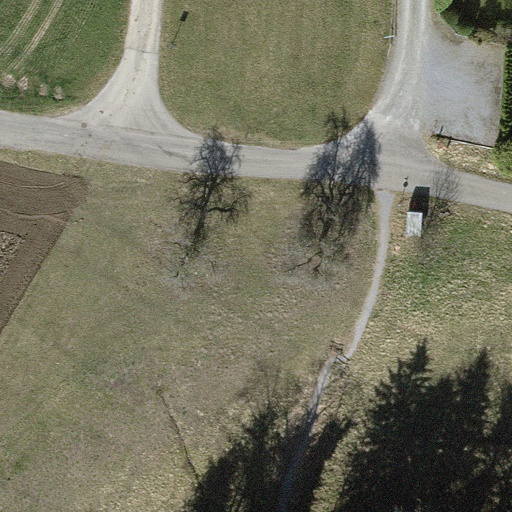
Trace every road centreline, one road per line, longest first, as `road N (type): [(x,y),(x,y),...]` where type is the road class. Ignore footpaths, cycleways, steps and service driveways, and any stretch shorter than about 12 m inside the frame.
road 1 (track): [(379,173),(134,148)]
road 2 (track): [(414,0),(413,92),(379,173)]
road 3 (track): [(147,0),(134,148)]
road 4 (track): [(511,203),(379,173)]
road 5 (unclassified): [(0,130),(134,148)]
